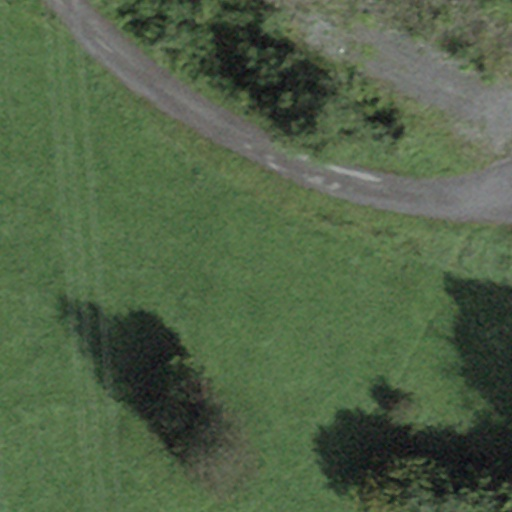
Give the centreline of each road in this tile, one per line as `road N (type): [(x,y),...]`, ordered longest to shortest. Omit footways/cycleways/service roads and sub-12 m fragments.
road 1 (track): [(68,0),(107,45),(190,113),(286,164),(407,194),(481,198),(511,189)]
road 2 (track): [(511,160),(389,90),(262,0)]
